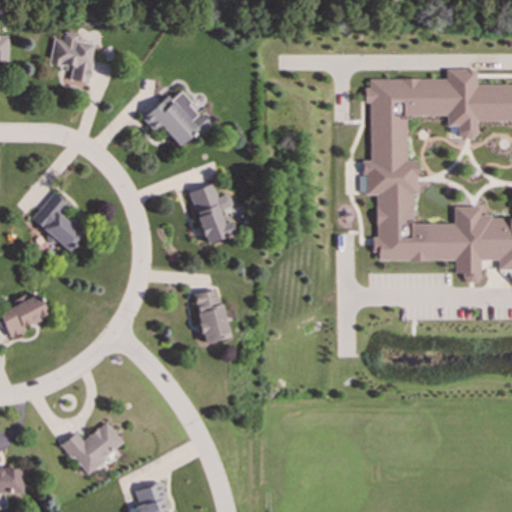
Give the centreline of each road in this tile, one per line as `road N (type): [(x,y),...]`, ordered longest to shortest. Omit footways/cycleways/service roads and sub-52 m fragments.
road 1 (residential): [(115,335),(131,307),(142,247),(120,185),(72,142),(0,134)]
road 2 (residential): [(115,335),(194,431),(224,511)]
road 3 (residential): [(0,399),(59,382),(115,335)]
